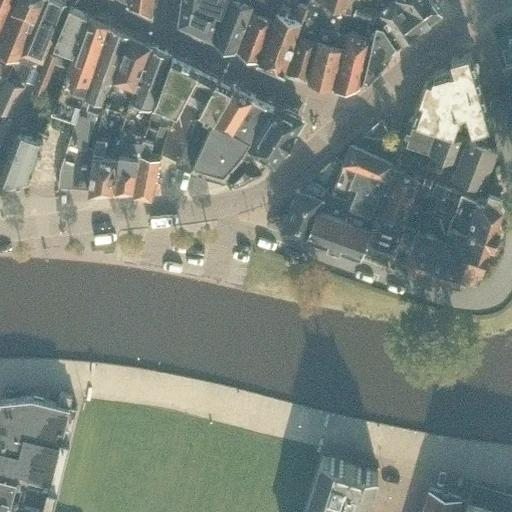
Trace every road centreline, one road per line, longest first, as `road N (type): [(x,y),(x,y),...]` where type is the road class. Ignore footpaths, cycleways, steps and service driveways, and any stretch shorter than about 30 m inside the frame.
road 1 (unclassified): [(511,468),(166,389),(74,375),(0,377)]
road 2 (residential): [(224,206),(228,223),(440,296),(472,300),(492,291),(511,252)]
road 3 (residential): [(351,120),(161,31),(166,0)]
road 4 (tertiary): [(224,206),(0,230)]
road 5 (residential): [(511,167),(468,15)]
road 6 (tertiary): [(351,120),(468,15)]
road 7 (tertiary): [(351,120),(263,191),(224,206)]
